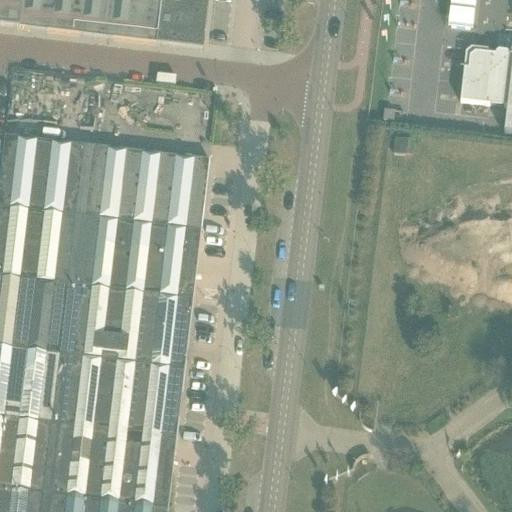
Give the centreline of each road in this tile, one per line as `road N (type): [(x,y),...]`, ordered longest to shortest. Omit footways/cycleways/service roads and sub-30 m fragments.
road 1 (unclassified): [(253,78),(199,511)]
road 2 (tertiary): [(268,511),(318,85)]
road 3 (unclassified): [(253,78),(0,51)]
